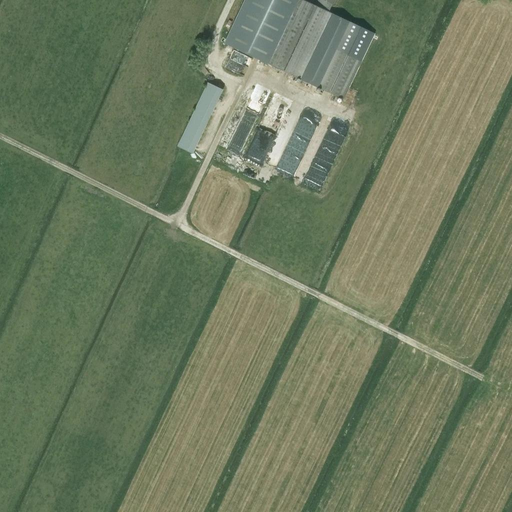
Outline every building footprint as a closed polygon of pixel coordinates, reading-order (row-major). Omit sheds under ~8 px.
[(246,0),(225,46),(260,63),(298,81),(329,16),(325,14),(312,8),(294,0),(246,0)] [(315,0),(312,8),(325,14),(331,0),(315,0)] [(361,60),(334,47),(315,86),(342,99),(361,60)] [(205,81),(180,148),(197,154),(222,87),(205,81)] [(296,176),(314,127),(298,120),(279,169),(296,176)]
